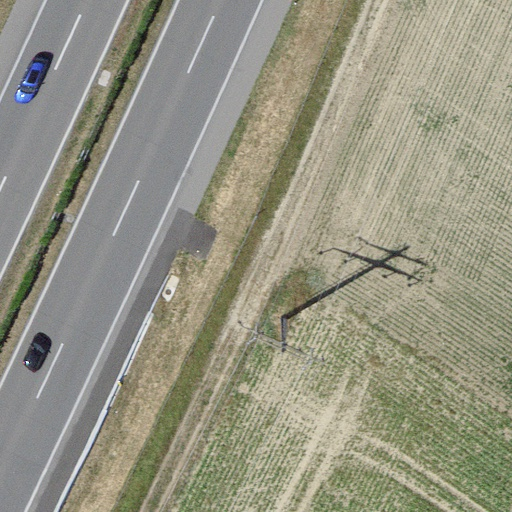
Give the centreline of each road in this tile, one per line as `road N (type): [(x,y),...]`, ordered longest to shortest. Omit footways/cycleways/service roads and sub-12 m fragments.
road 1 (track): [(145,511),(232,342),(378,0)]
road 2 (motorway): [(0,477),(221,0)]
road 3 (motorway): [(86,0),(0,190)]
